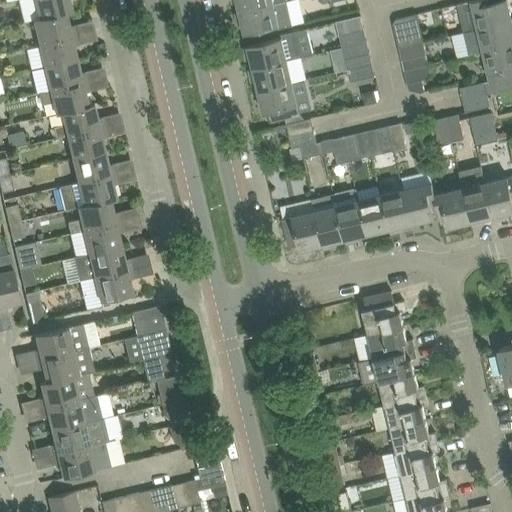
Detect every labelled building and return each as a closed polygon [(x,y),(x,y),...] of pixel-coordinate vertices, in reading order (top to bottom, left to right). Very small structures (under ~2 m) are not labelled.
[(35,0),(39,15),(40,17),(40,18),(72,10),(69,0),(35,0)] [(237,0),(240,11),(285,0),(237,0)] [(287,0),(285,0),(240,11),(245,34),(278,26),(279,28),(293,25),(287,0)] [(471,0),(457,3),(464,32),(511,20),(511,18),(507,0),(471,0)] [(34,19),(39,43),(72,35),(67,12),(72,11),(72,10),(40,18),(34,19)] [(393,23),(399,47),(424,42),(417,13),(396,18),(393,23)] [(336,21),(342,47),(367,41),(361,15),(336,21)] [(511,20),(464,32),(452,35),(457,57),(484,51),(511,44),(511,20)] [(268,40),(248,45),(254,68),(288,60),(301,57),(294,31),(280,35),(281,37),(268,40)] [(39,43),(45,66),(78,58),(72,35),(39,43)] [(367,41),(342,47),(345,59),(370,53),(367,41)] [(424,42),(399,47),(402,60),(427,54),(424,42)] [(511,44),(484,51),(491,80),(511,74),(511,44)] [(45,66),(50,89),(83,81),(78,58),(45,66)] [(254,68),(259,90),(293,82),(288,60),(254,68)] [(372,63),(368,64),(347,69),(351,82),(376,76),(372,63)] [(429,64),(408,69),(404,70),(409,90),(421,93),(425,92),(422,79),(432,77),(429,64)] [(511,74),(491,80),(485,81),(485,82),(487,94),(511,87),(511,74)] [(53,101),(56,113),(94,104),(94,103),(89,104),(83,81),(50,89),(40,92),(42,103),(53,101)] [(293,82),(259,90),(264,113),(270,112),(272,121),(286,118),(300,114),(294,85),(293,82)] [(460,87),(463,100),(487,94),(485,82),(460,87)] [(375,91),(364,93),(367,104),(377,101),(375,91)] [(487,94),(463,100),(466,112),(490,106),(487,94)] [(57,137),(68,134),(100,127),(94,104),(56,113),(56,114),(63,112),(66,123),(54,126),(57,137)] [(300,114),(286,118),(287,123),(306,119),(302,114),(300,114)] [(459,114),(446,116),(452,141),(464,138),(459,114)] [(452,141),(446,116),(434,119),(440,144),(452,141)] [(287,123),(290,136),(314,130),(311,118),(306,119),(287,123)] [(415,121),(405,123),(407,133),(418,131),(415,121)] [(401,122),(389,125),(394,150),(407,147),(401,122)] [(394,150),(389,125),(377,128),(383,153),(394,150)] [(68,134),(74,158),(105,150),(100,127),(68,134)] [(314,130),(290,136),(293,148),(300,146),(317,142),(314,130)] [(23,131),(8,135),(11,147),(26,143),(23,131)] [(356,133),(344,136),(350,161),(362,158),(356,133)] [(350,161),(344,136),(332,139),(338,164),(350,161)] [(322,141),(317,142),(300,146),(303,158),(325,153),(322,141)] [(74,158),(79,181),(111,174),(105,150),(74,158)] [(7,157),(0,158),(0,175),(1,175),(10,173),(7,157)] [(481,165),(459,171),(463,188),(471,222),(494,217),(485,182),(481,165)] [(429,171),(401,178),(404,190),(412,224),(435,218),(433,213),(439,211),(435,194),(432,183),(429,171)] [(1,175),(0,175),(0,184),(2,192),(14,190),(10,173),(1,175)] [(79,206),(111,198),(116,197),(111,174),(79,181),(60,186),(66,209),(79,206)] [(508,177),(485,182),(494,217),(511,212),(511,176),(508,178),(508,177)] [(463,188),(435,194),(439,211),(442,223),(447,222),(448,227),(471,222),(463,188)] [(357,189),(335,195),(345,240),(367,234),(359,200),(357,189)] [(404,190),(382,195),(390,229),(412,224),(404,190)] [(312,200),(315,211),(323,245),(345,240),(335,195),(312,200)] [(382,195),(359,200),(367,234),(390,229),(382,195)] [(82,218),(69,221),(71,232),(84,229),(117,222),(122,221),(119,211),(114,212),(112,201),(111,199),(111,198),(79,206),(82,218)] [(18,203),(5,206),(9,222),(12,222),(21,219),(18,203)] [(323,245),(315,211),(292,216),(292,217),(283,219),(290,247),(299,245),(300,250),(323,245)] [(12,222),(9,222),(13,239),(25,236),(21,219),(12,222)] [(117,222),(84,229),(90,253),(122,245),(119,232),(124,231),(122,221),(117,222)] [(36,241),(15,246),(20,269),(33,266),(41,264),(36,241)] [(75,256),(61,259),(67,283),(79,280),(80,279),(83,279),(95,276),(128,268),(125,259),(122,245),(90,253),(75,256)] [(10,253),(0,255),(0,311),(9,309),(7,304),(21,300),(17,281),(14,268),(10,253)] [(33,266),(20,269),(24,286),(36,283),(33,266)] [(80,279),(79,280),(86,310),(102,306),(110,304),(109,298),(133,292),(130,278),(128,268),(95,276),(83,279),(80,279)] [(38,290),(26,293),(28,300),(32,316),(33,322),(45,319),(44,313),(40,297),(38,290)] [(367,308),(363,309),(369,333),(404,325),(401,311),(407,310),(405,300),(395,302),(392,290),(364,297),(367,308)] [(148,308),(132,311),(138,336),(167,329),(165,320),(161,305),(148,308)] [(56,329),(36,334),(39,348),(42,358),(89,347),(100,344),(95,320),(83,323),(68,326),(56,329)] [(404,325),(369,333),(374,357),(416,347),(414,337),(408,339),(405,328),(404,325)] [(168,334),(139,341),(143,359),(151,357),(172,352),(168,334)] [(511,382),(511,345),(499,348),(508,384),(511,382)] [(89,347),(42,358),(47,381),(90,371),(94,370),(89,347)] [(375,358),(359,361),(364,384),(380,380),(416,371),(412,357),(418,356),(416,347),(374,357),(375,358)] [(305,354),(310,373),(319,371),(315,351),(305,354)] [(172,352),(151,357),(154,373),(176,368),(172,352)] [(39,398),(41,407),(95,394),(90,371),(47,381),(42,382),(45,396),(39,398)] [(319,371),(310,373),(314,392),(324,390),(319,371)] [(416,371),(380,380),(386,403),(427,394),(425,384),(419,386),(416,371)] [(178,375),(156,380),(162,403),(183,398),(178,375)] [(47,406),(41,407),(44,417),(50,416),(53,429),(85,422),(101,418),(104,417),(113,415),(108,391),(95,394),(94,395),(47,406)] [(427,394),(386,403),(391,427),(427,418),(423,404),(429,403),(427,394)] [(316,399),(321,420),(330,417),(325,397),(316,399)] [(183,398),(162,403),(165,416),(171,419),(172,425),(189,422),(183,398)] [(55,441),(49,442),(52,454),(58,452),(90,445),(106,441),(109,441),(110,440),(104,417),(101,418),(85,422),(53,429),(55,441)] [(330,417),(321,420),(325,439),(335,437),(330,417)] [(427,418),(391,427),(397,450),(438,440),(436,431),(430,432),(427,418)] [(172,425),(170,426),(173,441),(180,444),(181,449),(192,446),(194,446),(189,422),(172,425)] [(438,440),(397,450),(402,474),(438,465),(434,451),(440,450),(438,440)] [(58,452),(52,454),(54,465),(61,463),(64,476),(112,465),(106,441),(90,445),(58,452)] [(226,483),(216,444),(193,450),(200,477),(195,478),(198,490),(226,483)] [(327,447),(332,466),(341,464),(337,445),(327,447)] [(341,464),(332,466),(336,485),(346,483),(341,464)] [(402,474),(389,477),(394,500),(408,496),(408,497),(449,487),(447,478),(441,479),(438,465),(402,474)] [(198,490),(195,478),(172,484),(177,507),(201,502),(198,490)] [(224,484),(213,487),(215,497),(227,495),(224,484)] [(157,487),(148,490),(153,511),(157,511),(162,511),(157,487)] [(449,487),(408,497),(411,511),(447,511),(449,511),(445,498),(451,496),(449,487)] [(49,497),(52,511),(78,505),(75,490),(49,497)] [(153,511),(148,490),(140,492),(144,511),(153,511)] [(338,493),(342,511),(347,511),(352,511),(348,491),(338,493)] [(113,511),(111,498),(102,500),(104,511),(113,511)] [(493,511),(491,503),(481,506),(472,508),(473,511),(493,511)]
